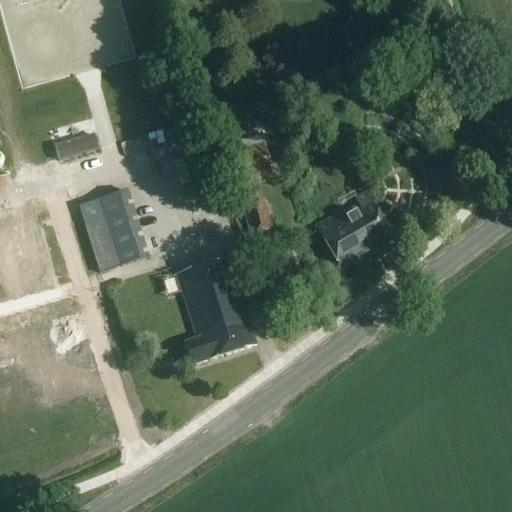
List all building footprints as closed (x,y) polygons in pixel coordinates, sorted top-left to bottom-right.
[(57,163),(98,152),(93,137),(53,148),(57,163)] [(229,146),(238,185),(272,177),(263,138),(229,146)] [(161,139),(121,161),(135,188),(176,166),(161,139)] [(68,190),(65,177),(52,180),(55,193),(68,190)] [(255,183),(236,188),(248,237),(271,231),(264,201),(259,203),(255,183)] [(389,234),(367,197),(356,203),(361,211),(345,220),(343,217),(319,231),(344,274),(389,247),(383,237),(389,234)] [(28,209),(0,217),(0,254),(14,301),(53,289),(28,209)] [(134,213),(105,222),(120,268),(149,259),(134,213)] [(194,370),(257,351),(232,266),(182,280),(202,347),(189,350),(194,370)] [(169,364),(149,370),(152,378),(172,372),(169,364)] [(3,481),(10,501),(69,481),(62,461),(3,481)]
